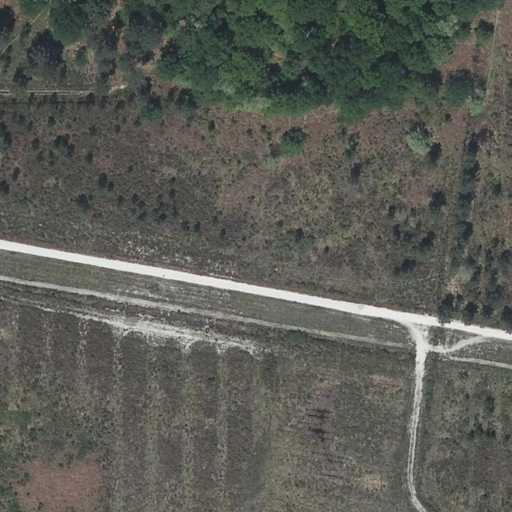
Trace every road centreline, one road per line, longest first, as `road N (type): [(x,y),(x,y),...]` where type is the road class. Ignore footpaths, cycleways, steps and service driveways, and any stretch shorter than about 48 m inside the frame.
road 1 (track): [(511,340),(0,246)]
road 2 (track): [(426,325),(411,494),(431,511)]
